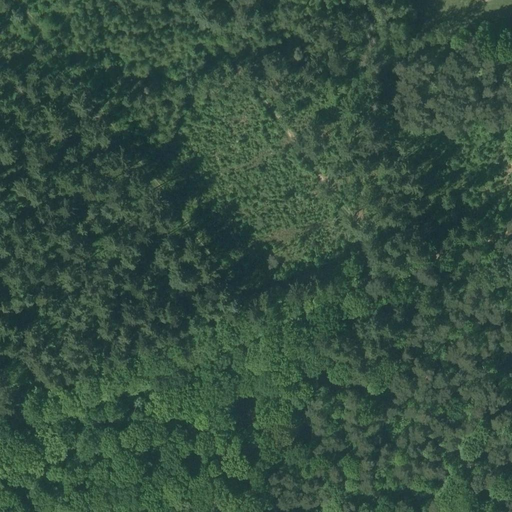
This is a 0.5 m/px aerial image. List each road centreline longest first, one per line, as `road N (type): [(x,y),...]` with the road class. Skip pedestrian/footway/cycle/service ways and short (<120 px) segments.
road 1 (track): [(0,426),(392,275)]
road 2 (track): [(255,327),(233,287),(7,0)]
road 3 (track): [(36,376),(371,247)]
road 4 (track): [(183,0),(359,231)]
road 5 (track): [(359,231),(359,0)]
road 6 (track): [(392,275),(511,229)]
